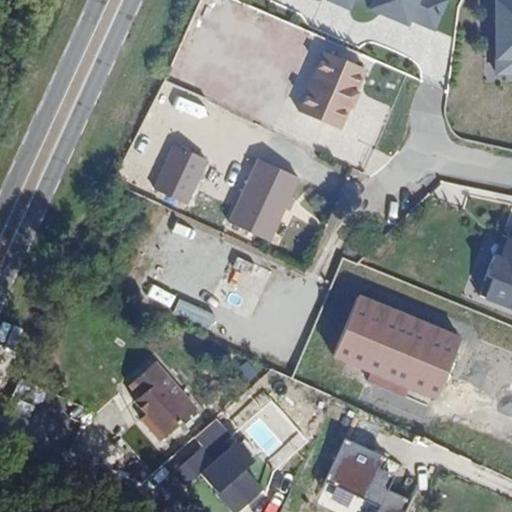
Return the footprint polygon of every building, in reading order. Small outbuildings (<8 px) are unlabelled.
[(327,0),(350,10),(354,0),(360,0),(370,4),(368,9),(407,26),(410,20),(434,31),(447,0),(327,0)] [(511,58),(511,0),(494,0),(496,59),(511,58)] [(298,112),(339,129),(349,107),(351,108),(358,93),(355,92),(365,70),(324,52),(298,112)] [(511,58),(496,59),(496,73),(511,73),(511,58)] [(299,177),(258,159),(228,223),(268,242),(299,177)] [(511,205),(502,234),(511,237),(511,205)] [(508,237),(502,235),(495,255),(500,257),(508,237)] [(193,264),(214,271),(223,245),(202,237),(193,264)] [(511,238),(508,237),(500,257),(495,255),(479,296),(511,308),(511,238)] [(409,406),(413,394),(442,406),(468,346),(365,302),(338,363),(377,380),(373,390),(409,406)] [(267,341),(297,353),(310,322),(280,310),(267,341)] [(152,366),(127,390),(140,403),(135,408),(150,424),(147,427),(164,445),(198,413),(152,366)] [(194,511),(231,511),(262,486),(249,470),(258,462),(240,441),(216,462),(202,446),(165,478),(194,511)] [(402,511),(409,496),(391,490),(401,462),(345,441),(328,485),(379,504),(376,511),(402,511)]
